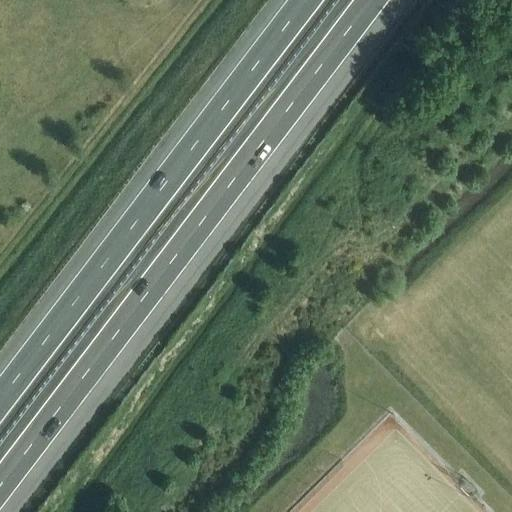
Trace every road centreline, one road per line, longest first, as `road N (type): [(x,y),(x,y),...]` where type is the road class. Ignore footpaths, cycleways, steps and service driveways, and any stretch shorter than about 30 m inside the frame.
road 1 (motorway): [(0,491),(374,0)]
road 2 (motorway): [(305,0),(0,400)]
